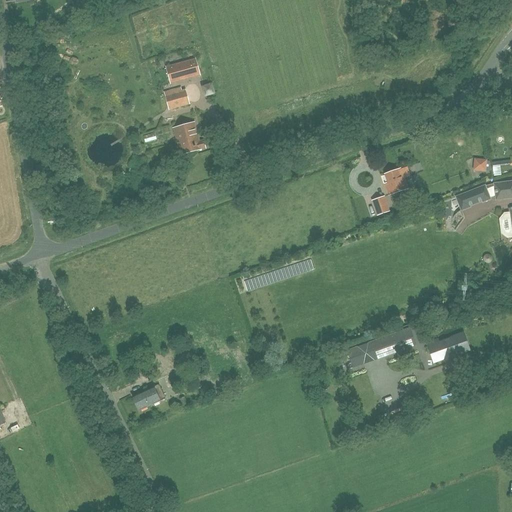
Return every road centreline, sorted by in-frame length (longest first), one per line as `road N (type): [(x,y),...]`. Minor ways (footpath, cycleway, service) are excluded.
road 1 (unclassified): [(42,255),(448,110),(511,42)]
road 2 (unclassified): [(162,511),(42,255)]
road 3 (unclassified): [(42,255),(0,16)]
